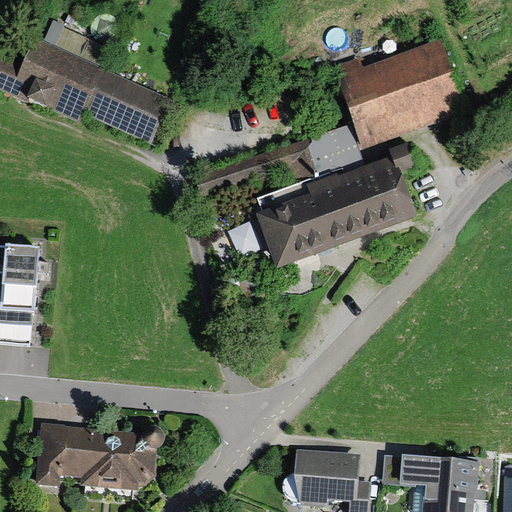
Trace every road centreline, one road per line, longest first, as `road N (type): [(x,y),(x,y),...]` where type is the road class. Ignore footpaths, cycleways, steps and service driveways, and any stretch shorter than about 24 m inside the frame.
road 1 (unknown): [(501,166),(445,148),(342,157),(297,111),(182,167),(212,285),(229,409)]
road 2 (residential): [(263,431),(396,299),(480,180),(511,159)]
road 3 (residential): [(263,431),(229,409),(0,388)]
